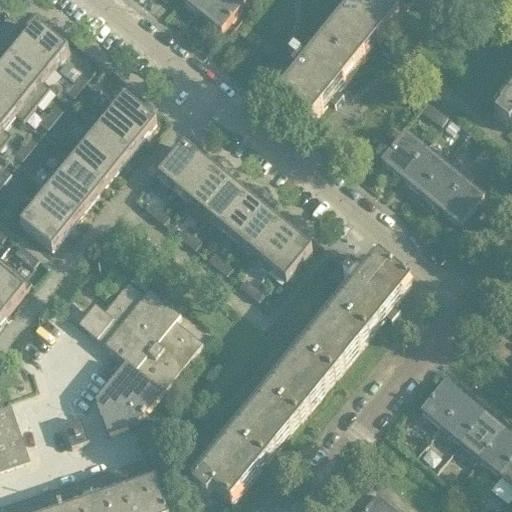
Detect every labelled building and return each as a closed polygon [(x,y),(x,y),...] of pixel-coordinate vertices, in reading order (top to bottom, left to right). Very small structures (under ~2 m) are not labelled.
[(186,0),(183,5),(202,21),(218,0),(186,0)] [(236,0),(218,0),(202,21),(222,37),(246,7),(236,0)] [(338,97),(417,0),(363,0),(306,70),(301,66),(302,66),(295,60),(295,61),(287,54),(286,55),(287,56),(277,68),(285,75),(284,76),(285,77),(289,72),(298,80),(280,102),(312,129),(330,107),(336,112),(344,102),(338,97)] [(71,57),(49,39),(38,31),(25,46),(57,73),(71,57)] [(57,73),(25,46),(11,62),(44,89),(57,73)] [(52,95),(44,89),(11,62),(0,76),(0,79),(38,111),(52,95)] [(38,111),(0,79),(0,106),(18,120),(25,127),(38,111)] [(82,94),(89,85),(82,79),(74,88),(82,94)] [(74,103),(82,94),(74,88),(66,97),(74,103)] [(94,104),(102,95),(94,89),(86,98),(94,104)] [(86,114),(94,104),(86,98),(79,107),(86,114)] [(157,129),(147,120),(121,99),(108,116),(112,119),(144,145),(157,129)] [(511,102),(502,115),(503,116),(497,124),(510,135),(511,132),(511,102)] [(18,120),(0,106),(0,132),(5,136),(18,120)] [(56,126),(63,117),(56,110),(48,120),(56,126)] [(144,145),(112,119),(99,135),(131,161),(144,145)] [(48,135),(56,126),(48,120),(40,129),(48,135)] [(68,136),(76,127),(68,120),(60,130),(68,136)] [(131,161),(99,135),(92,129),(79,145),(86,151),(118,177),(131,161)] [(61,145),(68,136),(60,130),(53,139),(61,145)] [(5,136),(0,132),(0,156),(12,142),(5,136)] [(382,168),(402,184),(426,155),(406,138),(382,168)] [(30,157),(38,148),(30,142),(22,151),(30,157)] [(22,167),(30,157),(22,151),(15,160),(22,167)] [(118,177),(86,151),(73,167),(105,193),(118,177)] [(175,196),(201,164),(185,151),(176,162),(159,183),(175,196)] [(42,168),(50,158),(43,152),(35,161),(42,168)] [(426,155),(402,184),(421,200),(445,171),(426,155)] [(491,157),(481,170),(499,185),(510,173),(491,157)] [(35,177),(42,168),(35,161),(27,170),(35,177)] [(105,193),(73,167),(66,161),(53,177),(92,209),(105,193)] [(190,209),(216,177),(201,164),(175,196),(190,209)] [(445,171),(421,200),(441,216),(465,186),(445,171)] [(0,185),(4,189),(12,180),(4,173),(0,178),(0,185)] [(92,209),(53,177),(40,193),(47,199),(80,224),(92,209)] [(206,222),(232,190),(216,177),(190,209),(187,213),(203,226),(206,222)] [(17,199),(24,189),(17,183),(9,192),(17,199)] [(465,186),(441,216),(460,232),(484,203),(465,186)] [(223,235),(248,203),(232,190),(206,222),(223,235)] [(9,208),(17,199),(9,192),(1,202),(9,208)] [(80,224),(47,199),(35,214),(67,240),(80,224)] [(239,248),(264,217),(248,203),(223,235),(239,248)] [(161,214),(152,207),(145,214),(155,222),(161,214)] [(67,240),(35,214),(21,231),(53,257),(67,240)] [(164,230),(170,222),(161,214),(155,222),(164,230)] [(254,261),(280,229),(264,217),(239,248),(254,261)] [(270,274),(296,242),(280,229),(254,261),(270,274)] [(8,240),(0,232),(0,245),(2,248),(8,240)] [(192,240),(183,233),(177,240),(186,248),(192,240)] [(202,248),(192,240),(186,248),(196,256),(202,248)] [(287,288),(307,263),(313,256),(296,242),(270,274),(287,288)] [(24,266),(31,258),(21,250),(15,258),(24,266)] [(34,273),(40,266),(31,258),(24,266),(34,273)] [(224,266),(215,258),(209,266),(218,274),(224,266)] [(0,295),(16,276),(0,263),(0,295)] [(344,286),(355,295),(199,485),(201,486),(195,494),(208,505),(214,497),(232,511),(386,322),(392,327),(401,317),(395,312),(412,291),(380,265),(361,287),(350,278),(351,277),(343,270),(335,280),(343,287),(344,286)] [(233,274),(224,266),(218,274),(227,281),(233,274)] [(6,322),(26,297),(32,290),(16,276),(0,295),(0,328),(0,329),(6,322)] [(131,286),(144,296),(150,288),(137,278),(131,286)] [(256,292),(246,284),(240,292),(249,300),(256,292)] [(203,349),(177,328),(182,322),(150,296),(145,302),(129,289),(89,339),(127,370),(163,400),(203,349)] [(259,307),(265,299),(256,292),(249,300),(259,307)] [(137,432),(163,400),(127,370),(97,408),(108,442),(137,432)] [(422,418),(442,434),(466,405),(446,389),(422,418)] [(485,421),(466,405),(442,434),(461,450),(485,421)] [(0,478),(31,468),(11,411),(0,415),(0,478)] [(505,436),(485,421),(461,450),(481,466),(505,436)] [(90,448),(82,425),(80,426),(64,431),(72,454),(90,448)] [(511,467),(511,442),(505,436),(481,466),(501,482),(511,467)] [(164,511),(147,464),(85,485),(94,511),(164,511)] [(511,467),(501,482),(511,491),(511,467)] [(22,507),(23,511),(94,511),(85,485),(22,507)] [(391,511),(379,502),(371,511),(391,511)]
